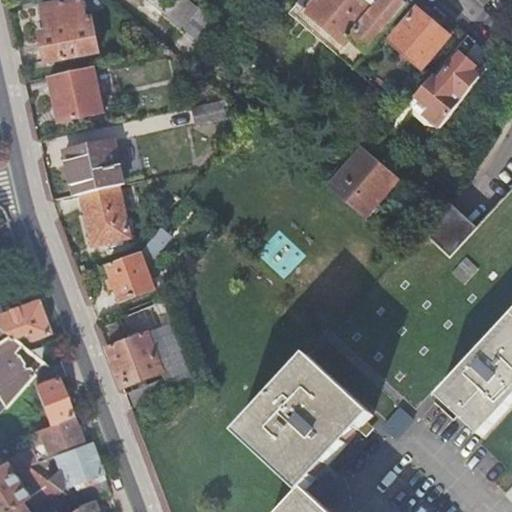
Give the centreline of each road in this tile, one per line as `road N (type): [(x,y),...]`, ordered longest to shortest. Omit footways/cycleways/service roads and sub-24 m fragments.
road 1 (residential): [(141,511),(23,191)]
road 2 (unknown): [(382,511),(371,491),(375,476),(412,443),(484,511)]
